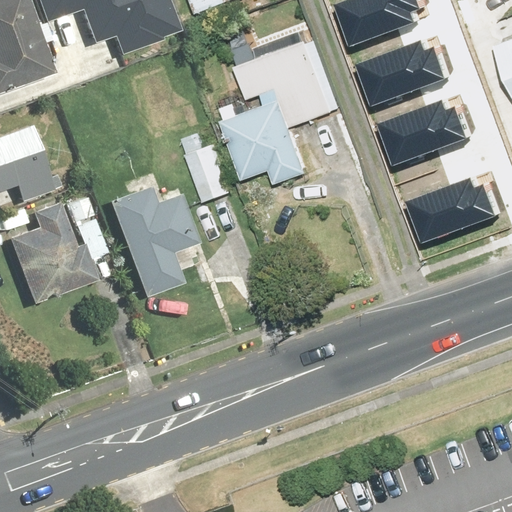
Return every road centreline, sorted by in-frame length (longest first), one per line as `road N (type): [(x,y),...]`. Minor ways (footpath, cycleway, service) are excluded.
road 1 (secondary): [(139,437),(511,296)]
road 2 (secondary): [(139,437),(0,487)]
